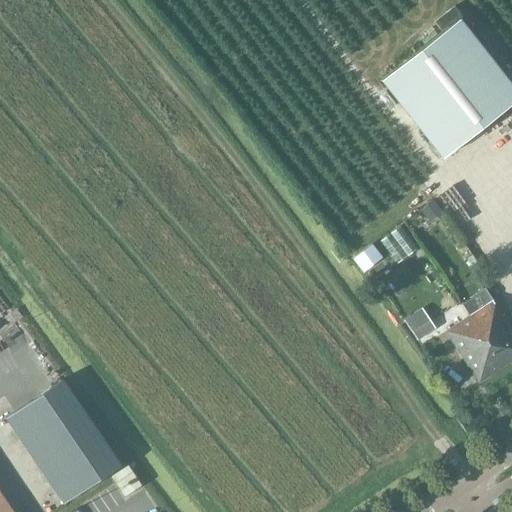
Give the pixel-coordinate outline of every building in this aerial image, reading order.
[(511,85),(460,19),(381,81),(442,159),(511,104),(511,85)] [(434,201),(421,211),(427,219),(428,221),(441,211),(440,209),(434,201)] [(382,228),(397,252),(418,238),(403,215),(382,228)] [(372,245),(353,259),(361,270),(380,255),(372,245)] [(498,345),(509,363),(511,360),(511,327),(504,315),(502,316),(493,302),(484,289),(481,292),(481,298),(486,306),(470,317),(492,349),(498,345)] [(422,309),(405,320),(412,332),(429,321),(422,309)] [(479,382),(509,363),(498,345),(492,349),(470,317),(446,332),(479,382)] [(64,504),(120,466),(62,380),(6,418),(64,504)] [(12,511),(0,493),(0,511),(12,511)]
